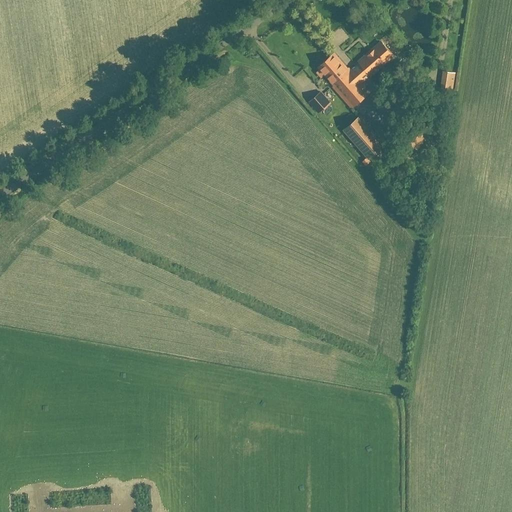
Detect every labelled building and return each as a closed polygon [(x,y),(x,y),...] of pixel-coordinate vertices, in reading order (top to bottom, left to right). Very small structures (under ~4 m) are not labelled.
[(333,50),(315,66),(349,106),(368,91),(360,81),(391,55),(379,41),(348,67),(333,50)] [(455,91),(457,72),(444,70),(442,90),(455,91)] [(330,102),(320,90),(308,101),(317,112),(330,102)] [(383,144),(359,115),(341,129),(366,158),(383,144)] [(413,120),(400,139),(415,149),(429,130),(413,120)]
